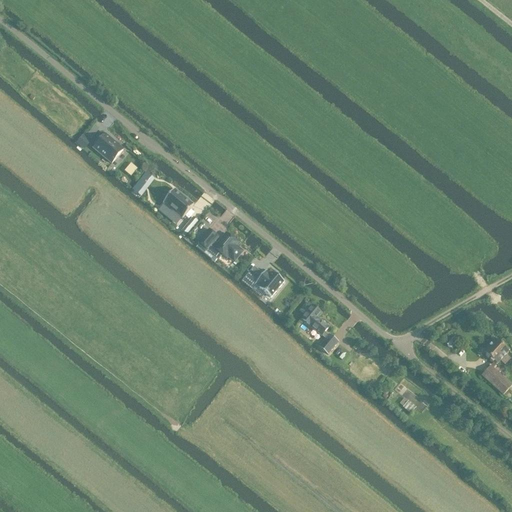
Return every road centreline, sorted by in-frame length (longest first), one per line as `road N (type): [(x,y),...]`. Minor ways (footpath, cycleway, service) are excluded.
road 1 (unclassified): [(399,346),(0,20)]
road 2 (unclassified): [(511,439),(399,346)]
road 3 (unclassified): [(399,346),(511,275)]
